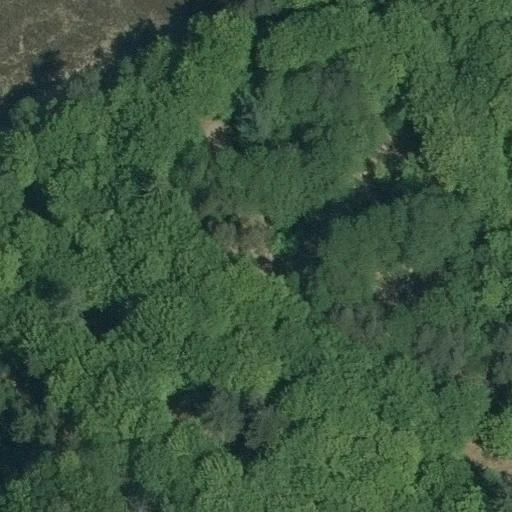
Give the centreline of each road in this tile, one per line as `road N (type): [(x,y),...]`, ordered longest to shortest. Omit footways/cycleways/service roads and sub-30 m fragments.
road 1 (track): [(511,472),(169,300),(173,218),(204,142),(416,0)]
road 2 (track): [(511,186),(416,0)]
road 3 (track): [(169,300),(0,215)]
